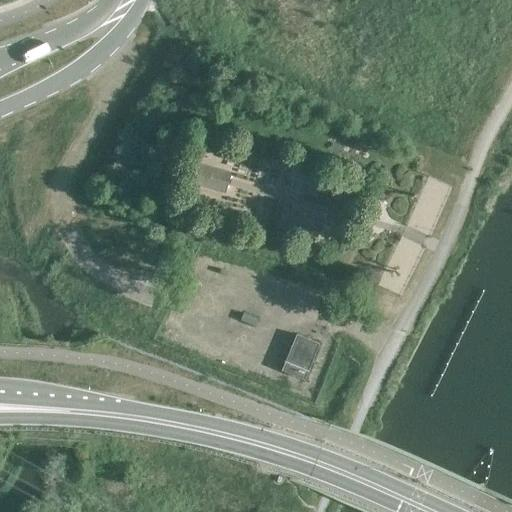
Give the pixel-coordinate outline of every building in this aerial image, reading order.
[(224,191),(227,178),(229,171),(198,163),(193,183),(224,191)] [(370,221),(387,212),(379,194),(361,203),(370,221)] [(304,379),(319,343),(297,334),(282,370),(304,379)] [(405,511),(430,459),(421,455),(394,511),(405,511)] [(469,511),(482,485),(466,478),(449,511),(469,511)]
